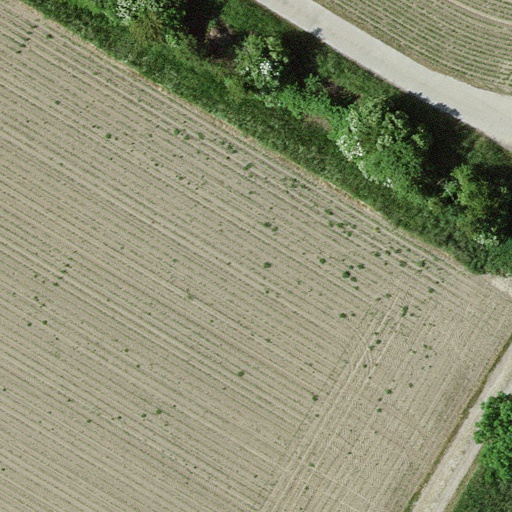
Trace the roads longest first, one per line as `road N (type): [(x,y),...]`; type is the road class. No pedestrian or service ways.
road 1 (track): [(511,131),(290,0)]
road 2 (track): [(424,511),(511,363)]
